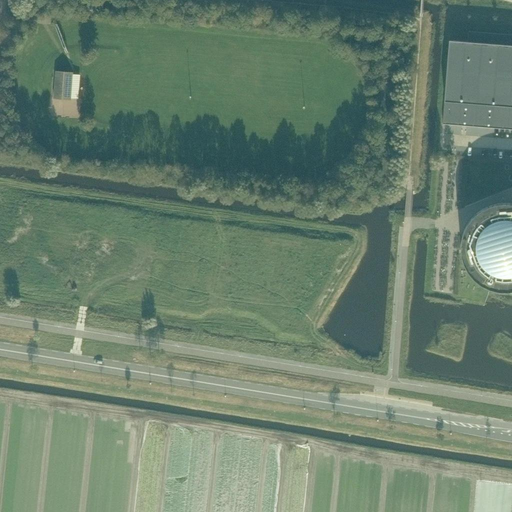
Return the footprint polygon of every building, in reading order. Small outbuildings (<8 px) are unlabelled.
[(105,10),(106,0),(85,0),(85,8),(105,10)] [(511,34),(469,31),(468,42),(450,40),(443,124),(511,129),(511,34)] [(71,99),(73,73),(56,71),(54,98),(71,99)] [(84,73),(77,73),(76,95),(83,95),(84,73)] [(505,291),(511,290),(511,203),(507,202),(499,203),(490,205),(483,208),(476,213),(470,219),(465,226),(462,234),(461,243),(461,247),(461,254),(463,262),(466,269),(471,275),(476,281),(483,285),(490,288),(497,290),(505,291)] [(218,267),(209,322),(232,322),(246,327),(261,326),(274,331),(289,331),(308,334),(329,319),(341,313),(343,311),(353,302),(366,295),(336,252),(324,264),(311,271),(302,280),(296,285),(283,280),(268,280),(254,275),(241,276),(218,267)]
